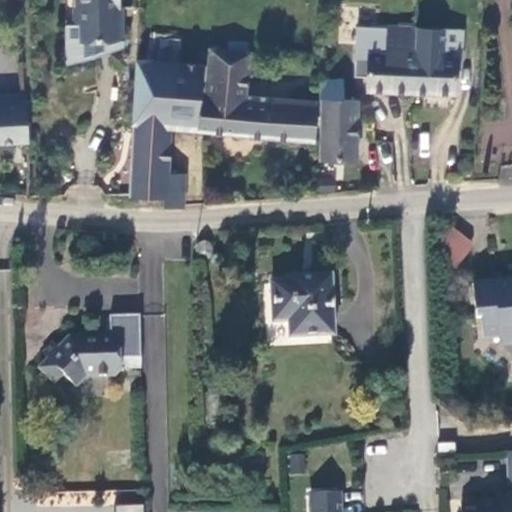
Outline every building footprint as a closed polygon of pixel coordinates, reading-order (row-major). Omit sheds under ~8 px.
[(78,0),(78,38),(114,39),(115,7),(121,8),(121,0),(78,0)] [(364,91),(452,96),(454,60),(441,59),(442,32),(383,29),(382,56),(365,55),(364,91)] [(162,195),(161,208),(184,205),(187,173),(166,172),(169,129),(310,139),(312,123),(320,123),(321,108),(313,107),(314,98),(242,93),(245,51),(210,49),(209,61),(136,56),(126,192),(162,195)] [(349,77),(323,75),(322,97),(348,99),(349,77)] [(0,91),(0,103),(25,103),(25,91),(0,91)] [(348,99),(322,97),(321,108),(320,123),(318,158),(356,161),(360,100),(348,99)] [(0,138),(26,137),(25,103),(0,103),(0,138)] [(471,250),(471,243),(452,227),(433,250),(456,269),(471,250)] [(214,256),(213,241),(198,241),(199,256),(214,256)] [(334,335),(330,273),(302,275),(286,276),(286,280),(271,281),(273,320),(288,319),(290,338),(334,335)] [(499,282),(471,284),(474,317),(480,317),(482,337),(497,336),(498,344),(511,342),(511,286),(499,288),(499,282)] [(113,335),(70,337),(58,349),(52,343),(41,354),(48,360),(39,369),(56,385),(65,375),(77,386),(87,376),(118,376),(127,366),(127,356),(145,355),(143,312),(112,313),(113,335)] [(145,365),(145,355),(127,356),(127,366),(145,365)] [(289,453),(289,472),(304,472),(304,453),(289,453)] [(506,500),(458,504),(458,511),(511,511),(511,453),(503,454),(506,500)] [(339,511),(338,488),(308,491),(310,511),(339,511)]
